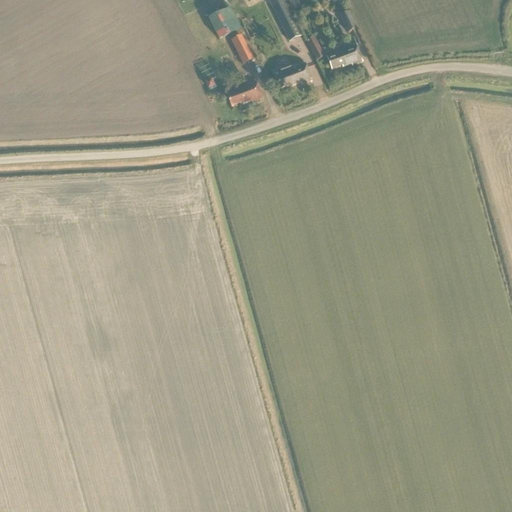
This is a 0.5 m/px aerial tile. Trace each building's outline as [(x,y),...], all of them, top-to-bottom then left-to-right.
[(282,0),(267,0),(283,31),(295,25),(282,0)] [(287,0),(293,13),(302,9),(297,0),(287,0)] [(208,20),(219,41),(241,29),(230,8),(208,20)] [(357,30),(349,12),(340,16),(348,34),(357,30)] [(241,37),(232,42),(240,58),(249,53),(241,37)] [(307,42),(318,62),(325,58),(314,38),(307,42)] [(363,63),(356,46),(340,51),(341,54),(327,59),(331,71),(342,67),(343,69),(351,66),(352,67),(363,63)] [(231,49),(212,58),(220,75),(239,66),(231,49)] [(312,82),(306,65),(291,70),(290,67),(279,71),(281,75),(276,77),(281,90),(291,86),(292,87),(301,84),(301,86),(312,82)] [(209,90),(215,87),(212,81),(206,84),(209,90)] [(251,102),(252,104),(263,100),(257,83),(241,88),(241,90),(230,94),(231,96),(228,97),(232,108),(242,104),(243,105),(251,102)]
